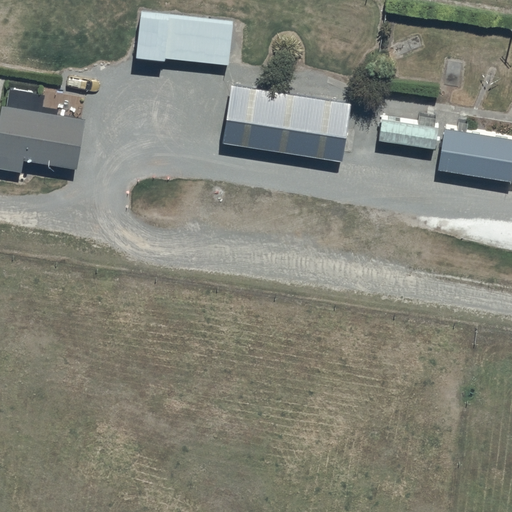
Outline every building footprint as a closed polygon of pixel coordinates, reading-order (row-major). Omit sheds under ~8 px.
[(233,19),(141,12),(138,51),(229,58),(233,19)] [(351,104),(232,86),(223,143),(342,161),(351,104)] [(46,98),(11,94),(8,108),(2,107),(0,120),(0,155),(9,157),(7,172),(22,175),(24,160),(79,170),(87,121),(58,116),(59,112),(44,109),(46,98)] [(421,117),(419,127),(382,122),(379,142),(436,153),(440,131),(436,130),(438,119),(421,117)] [(511,179),(511,143),(467,135),(469,126),(460,124),(461,120),(448,117),(442,150),(438,171),(511,184),(511,179)]
